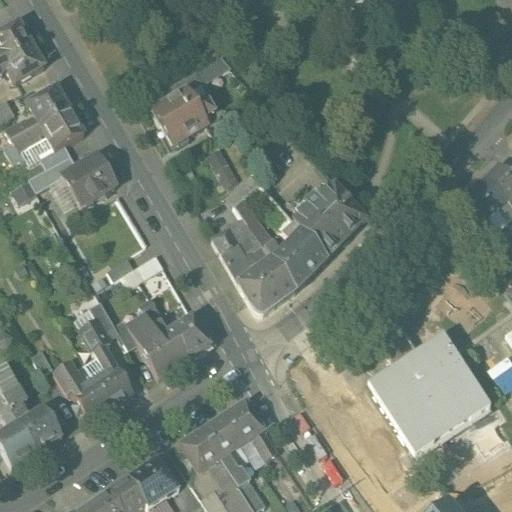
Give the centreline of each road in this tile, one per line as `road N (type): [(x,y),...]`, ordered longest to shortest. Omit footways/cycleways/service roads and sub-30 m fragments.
road 1 (residential): [(34,0),(251,369)]
road 2 (residential): [(479,136),(251,369)]
road 3 (residential): [(251,369),(23,511)]
road 4 (residential): [(251,369),(345,511)]
